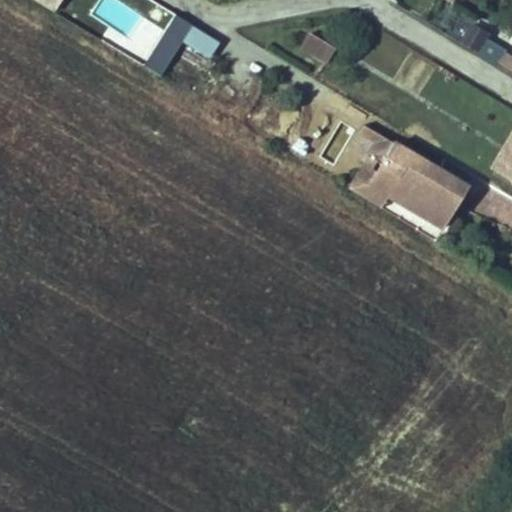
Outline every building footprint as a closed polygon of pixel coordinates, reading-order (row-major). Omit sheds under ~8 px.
[(33,0),(52,11),(57,0),(33,0)] [(206,60),(217,42),(190,25),(179,42),(206,60)] [(299,47),(326,63),(335,48),(308,32),(299,47)] [(511,55),(506,51),(499,62),(511,70),(511,55)] [(466,187),(363,125),(359,132),(375,141),(366,156),(379,164),(368,183),(388,195),(442,227),(466,187)] [(511,138),(494,169),(511,180),(511,138)] [(379,164),(366,156),(347,188),(380,208),(388,195),(368,183),(379,164)]
